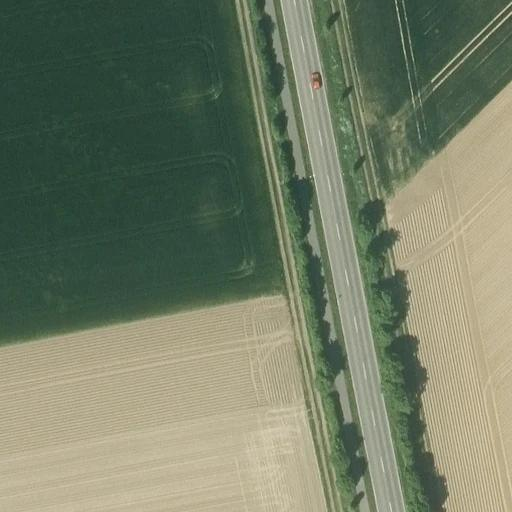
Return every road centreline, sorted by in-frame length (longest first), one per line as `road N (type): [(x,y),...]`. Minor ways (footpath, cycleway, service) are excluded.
road 1 (tertiary): [(392,511),(296,0)]
road 2 (track): [(434,511),(338,0)]
road 3 (track): [(339,511),(243,0)]
